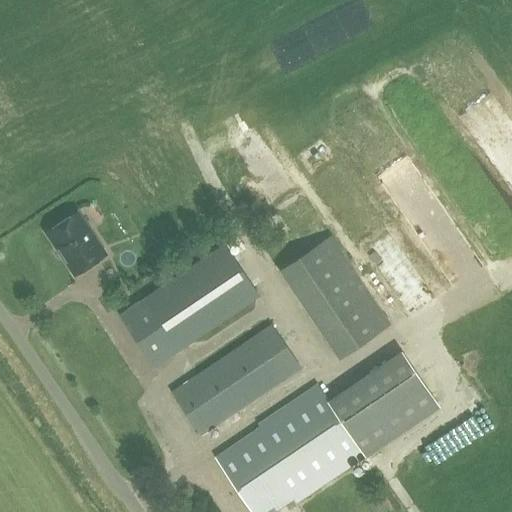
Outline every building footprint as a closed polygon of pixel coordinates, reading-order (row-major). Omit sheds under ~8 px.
[(410,120),(432,98),(422,89),(401,111),(410,120)] [(315,175),(334,169),(327,148),(308,155),(315,175)] [(339,194),(384,288),(409,276),(364,182),(339,194)] [(74,273),(104,253),(76,211),(46,231),(74,273)] [(340,357),(390,323),(331,235),(281,269),(340,357)] [(154,365),(259,294),(224,242),(119,313),(154,365)] [(200,435),(301,367),(272,322),(171,391),(200,435)] [(400,351),(329,400),(364,458),(439,408),(400,351)] [(320,387),(216,457),(253,511),(271,511),(277,509),(360,452),(320,387)]
